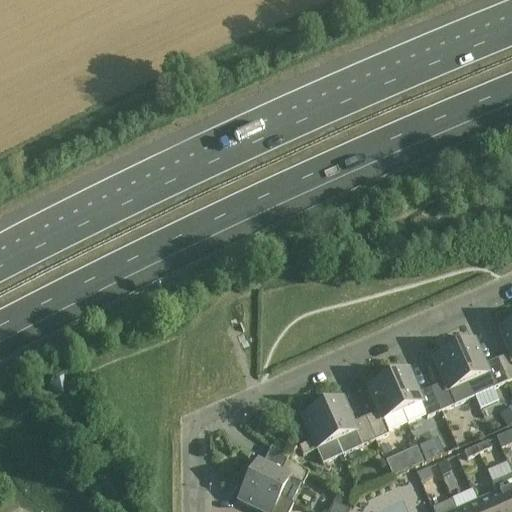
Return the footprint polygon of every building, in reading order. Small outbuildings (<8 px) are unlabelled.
[(510,355),(497,361),(507,384),(511,381),(511,326),(499,332),(510,355)] [(507,384),(497,361),(483,367),(473,343),(453,352),(474,399),(507,384)] [(431,390),(441,413),(474,399),(453,352),(434,361),(444,384),(431,390)] [(387,381),(407,425),(427,417),(428,419),(441,413),(431,390),(417,396),(407,372),(387,381)] [(378,413),(365,419),(375,442),(388,436),(387,434),(407,425),(387,381),(368,390),(378,413)] [(375,442),(365,419),(352,425),(341,401),(322,410),(342,457),(375,442)] [(511,424),(511,407),(499,415),(507,428),(511,424)] [(322,465),(342,457),(322,410),(302,419),(312,442),(299,448),(303,457),(316,451),(322,465)] [(488,443),(476,448),(479,456),(491,450),(488,443)] [(467,461),(479,456),(476,448),(464,454),(467,461)] [(416,452),(408,456),(414,469),(422,465),(416,452)] [(257,463),(248,483),(291,504),(301,486),(303,486),(308,475),(287,460),(280,475),(257,463)] [(511,511),(511,477),(492,486),(496,495),(503,511),(511,511)] [(257,511),(289,511),(293,505),(291,504),(248,483),(238,502),(257,511)] [(480,511),(503,511),(496,495),(476,503),(480,511)] [(432,511),(456,511),(457,511),(452,501),(432,510),(432,511)] [(480,511),(476,503),(457,511),(456,511),(480,511)]
